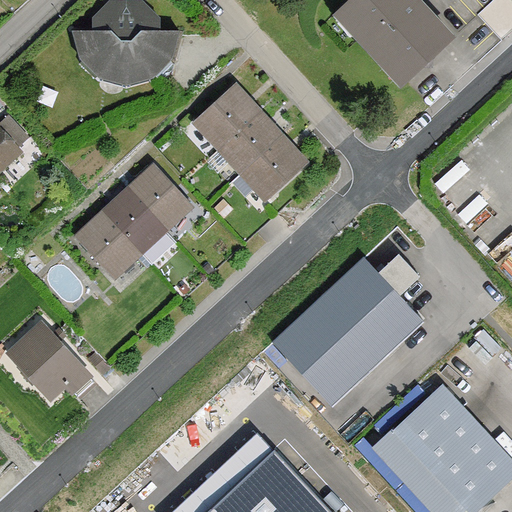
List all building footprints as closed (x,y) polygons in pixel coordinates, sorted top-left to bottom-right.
[(349,0),(336,13),(337,14),(340,12),(358,31),(358,37),(380,62),(387,62),(404,80),(401,83),(403,85),(423,67),(432,67),(433,57),(453,38),(417,0),(349,0)] [(114,20),(103,31),(73,31),(81,59),(82,59),(83,60),(79,63),(95,78),(103,70),(104,70),(126,76),(149,70),(158,78),(158,80),(171,77),(183,31),(179,31),(179,30),(149,30),(138,20),(114,20)] [(197,118),(195,120),(195,121),(197,119),(221,146),(220,147),(220,148),(259,113),(258,112),(256,114),(232,87),(234,86),(233,85),(230,87),(231,88),(198,118),(197,118)] [(280,136),(259,113),(220,148),(242,171),(280,136)] [(18,149),(29,138),(8,115),(0,122),(0,169),(20,151),(18,149)] [(280,136),(242,171),(243,172),(244,171),(269,197),(267,199),(268,199),(270,197),(270,196),(303,166),(303,167),(306,165),(305,164),(303,165),(279,139),(281,137),(280,136)] [(128,191),(163,230),(164,229),(162,227),(189,203),(190,204),(191,204),(189,201),(188,202),(158,169),(158,168),(156,166),(155,166),(157,168),(130,192),(129,191),(128,191)] [(128,191),(105,213),(140,251),(163,230),(128,191)] [(104,213),(105,215),(79,240),(77,238),(77,239),(79,241),(80,241),(110,274),(109,274),(112,277),(112,276),(111,275),(137,250),(139,252),(140,251),(105,213),(104,213)] [(364,257),(272,342),(332,406),(423,321),(400,295),(420,276),(399,254),(379,272),(364,257)] [(94,382),(43,326),(11,354),(27,371),(24,373),(32,382),(34,380),(49,396),(64,382),(78,397),(94,382)] [(111,366),(97,351),(89,359),(103,374),(111,366)] [(394,427),(373,446),(433,511),(475,511),(511,478),(511,460),(442,384),(395,428),(394,427)] [(332,511),(274,449),(205,511),(332,511)]
